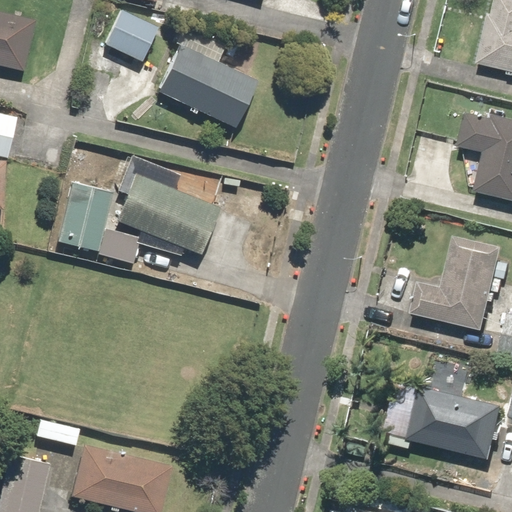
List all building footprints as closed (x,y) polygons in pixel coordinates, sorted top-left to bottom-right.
[(511,0),(494,0),(481,60),(511,67),(511,0)] [(38,17),(0,7),(0,61),(25,67),(38,17)] [(125,7),(109,42),(143,58),(159,23),(125,7)] [(259,77),(184,41),(162,89),(237,124),(259,77)] [(487,149),(478,187),(511,195),(511,114),(497,111),(496,114),(471,108),(463,144),(487,149)] [(0,204),(6,205),(9,157),(0,156),(0,204)] [(221,203),(138,170),(119,216),(203,250),(221,203)] [(104,227),(113,187),(75,179),(61,240),(102,249),(100,255),(137,263),(143,236),(104,227)] [(506,243),(459,232),(447,283),(423,278),(415,309),(486,326),(506,243)] [(511,301),(502,342),(511,344),(511,301)] [(509,401),(426,381),(412,436),(495,456),(509,401)] [(162,511),(174,462),(87,441),(74,493),(154,511),(162,511)] [(42,511),(52,461),(8,453),(0,499),(0,511),(5,511),(42,511)]
